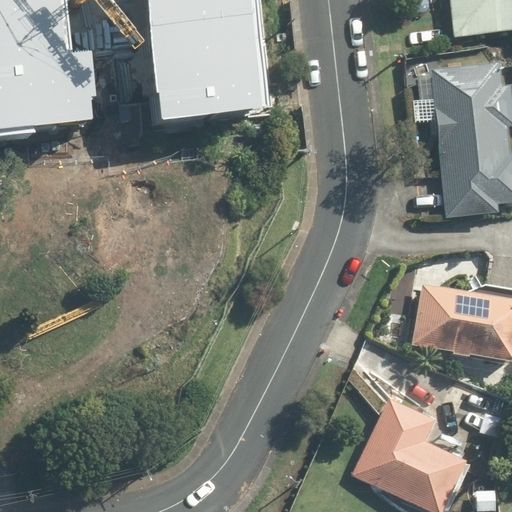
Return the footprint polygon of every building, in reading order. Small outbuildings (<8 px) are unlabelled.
[(0,0),(0,126),(79,119),(67,0),(0,0)] [(157,0),(168,119),(265,111),(255,0),(157,0)] [(511,0),(440,0),(445,42),(511,35),(511,0)] [(436,24),(399,32),(403,52),(440,44),(436,24)] [(448,71),(428,73),(439,223),(487,219),(487,211),(511,209),(507,156),(498,157),(496,132),(506,131),(503,89),(496,90),(495,68),(462,70),(462,62),(447,63),(448,71)] [(36,211),(0,246),(0,255),(43,314),(91,272),(102,283),(126,260),(175,262),(177,200),(151,199),(151,178),(78,175),(76,228),(64,241),(36,211)] [(511,324),(511,304),(414,287),(403,349),(504,367),(511,324)] [(385,406),(346,479),(407,511),(439,511),(462,471),(420,449),(430,430),(385,406)]
